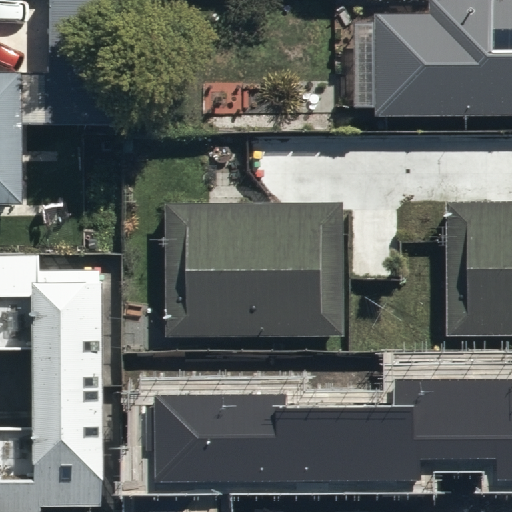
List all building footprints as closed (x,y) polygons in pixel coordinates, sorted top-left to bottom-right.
[(0,205),(19,206),(19,125),(121,126),(122,0),(44,0),(44,65),(14,65),(14,67),(0,66),(0,205)] [(371,8),(372,111),(511,109),(511,0),(432,0),(432,7),(371,8)] [(345,196),(163,196),(163,328),(345,328),(345,196)] [(511,196),(453,197),(453,333),(511,332),(511,196)] [(0,345),(24,346),(25,420),(0,420),(0,511),(38,511),(39,503),(101,502),(98,267),(37,268),(37,248),(0,248),(0,345)] [(157,398),(158,480),(417,478),(417,457),(498,456),(498,478),(511,477),(511,380),(396,381),(396,408),(285,409),(285,397),(157,398)]
